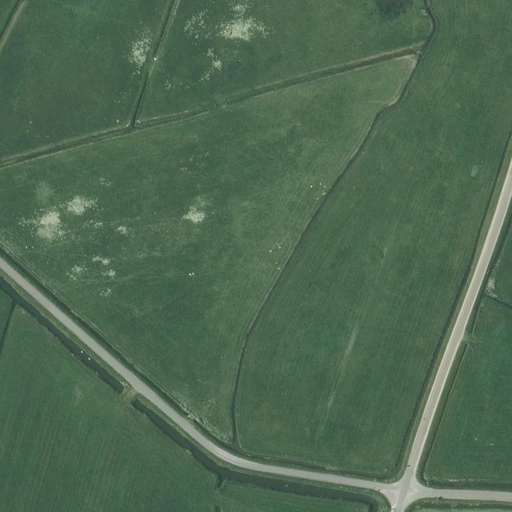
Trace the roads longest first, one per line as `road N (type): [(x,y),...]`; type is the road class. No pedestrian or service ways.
road 1 (unclassified): [(403,492),(236,464),(209,449),(0,266)]
road 2 (unclassified): [(403,492),(511,159)]
